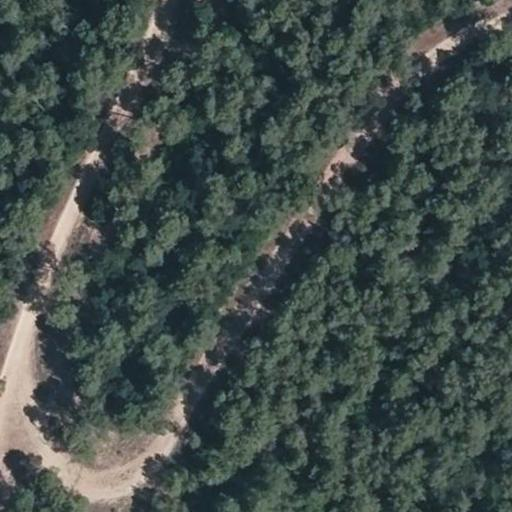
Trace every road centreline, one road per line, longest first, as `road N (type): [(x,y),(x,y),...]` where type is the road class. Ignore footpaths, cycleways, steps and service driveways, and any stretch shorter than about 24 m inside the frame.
road 1 (track): [(36,429),(61,475),(87,486),(113,487),(140,472),(177,422),(228,322),(378,110),(440,48),(511,17)]
road 2 (track): [(169,0),(99,133),(23,326),(18,385),(36,429),(0,511)]
